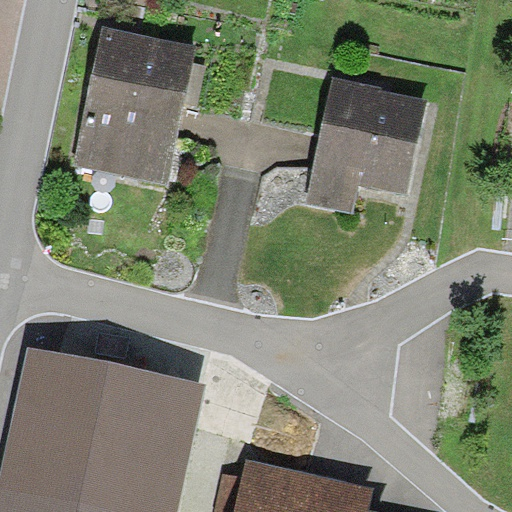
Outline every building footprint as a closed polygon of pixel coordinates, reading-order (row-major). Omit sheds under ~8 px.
[(194,48),(105,31),(78,168),(167,185),(194,48)] [(370,89),(335,81),(308,205),(357,215),(363,188),(405,198),(426,101),(370,89)] [(59,511),(178,511),(206,391),(29,354),(0,498),(59,511)] [(361,511),(365,492),(251,468),(242,511),(361,511)] [(59,511),(0,498),(0,500),(0,511),(59,511)]
